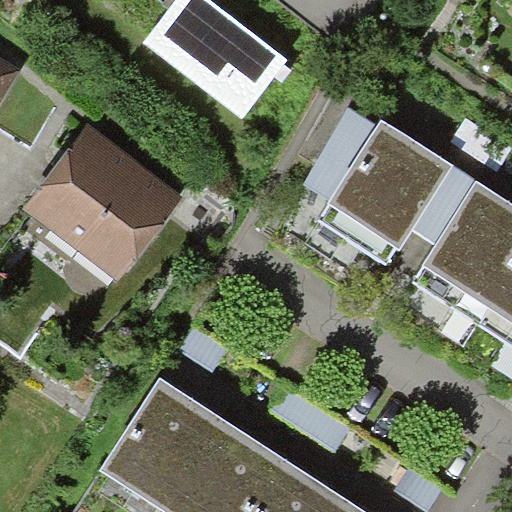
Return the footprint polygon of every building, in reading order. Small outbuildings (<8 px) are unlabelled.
[(290,64),(207,0),(178,0),(141,49),(242,126),(290,64)] [(0,48),(0,103),(24,63),(0,48)] [(73,88),(24,63),(0,103),(0,130),(34,151),(73,88)] [(332,203),(379,128),(351,111),(305,186),(332,203)] [(414,237),(453,174),(379,128),(332,203),(327,213),(401,258),(414,237)] [(125,155),(90,129),(27,212),(119,281),(182,198),(125,155)] [(414,237),(439,253),(478,189),(453,174),(414,237)] [(511,211),(478,189),(439,253),(424,276),(511,330),(511,211)] [(0,292),(0,344),(25,361),(49,324),(0,292)] [(205,419),(161,391),(104,478),(156,511),(346,511),(308,487),(245,446),(205,419)]
